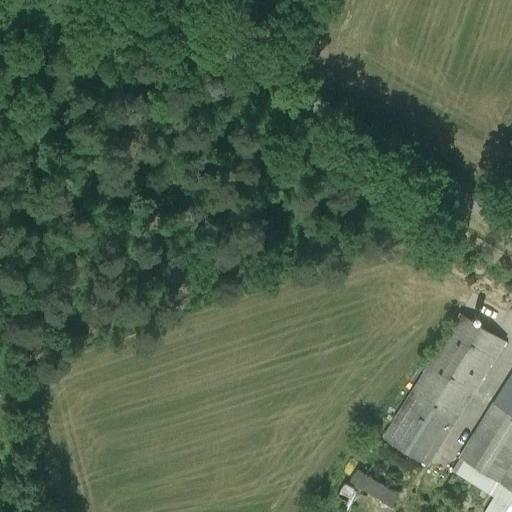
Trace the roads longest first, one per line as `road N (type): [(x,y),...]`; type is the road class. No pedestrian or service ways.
road 1 (tertiary): [(100,0),(159,18),(245,64),(511,226)]
road 2 (track): [(0,105),(66,0)]
